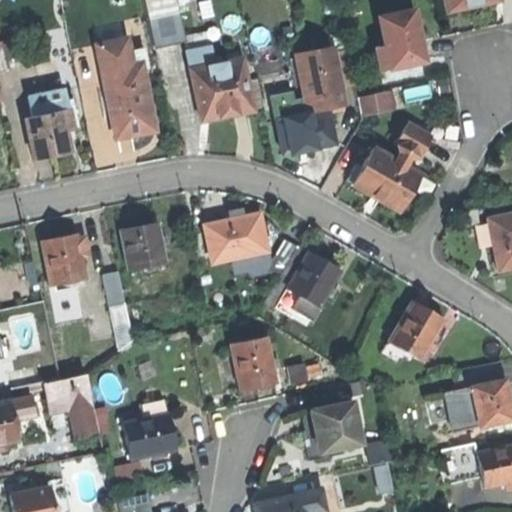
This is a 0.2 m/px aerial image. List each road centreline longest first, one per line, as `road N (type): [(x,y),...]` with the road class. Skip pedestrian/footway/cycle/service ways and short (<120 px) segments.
road 1 (residential): [(409,261),(280,191),(237,178),(134,179),(0,208)]
road 2 (residential): [(409,261),(490,122),(484,68)]
road 3 (residential): [(511,325),(409,261)]
